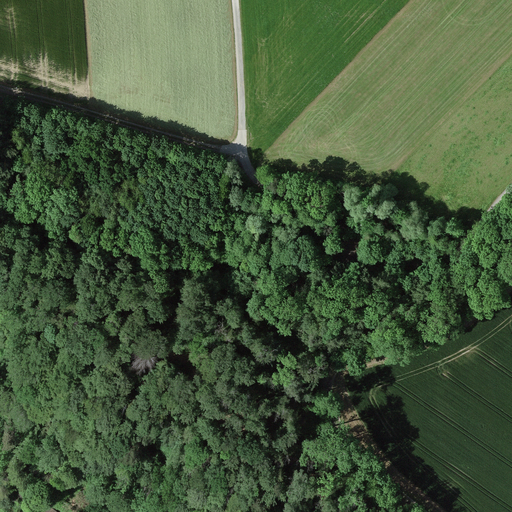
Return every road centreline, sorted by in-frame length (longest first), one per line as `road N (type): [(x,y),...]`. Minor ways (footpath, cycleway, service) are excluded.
road 1 (unclassified): [(343,264),(246,269),(164,261),(82,239),(0,199)]
road 2 (track): [(244,158),(0,86)]
road 3 (unclassified): [(511,186),(457,249),(435,260),(343,264)]
road 4 (unclassified): [(343,264),(340,226),(325,210),(254,176),(242,130)]
road 5 (track): [(235,0),(242,130)]
